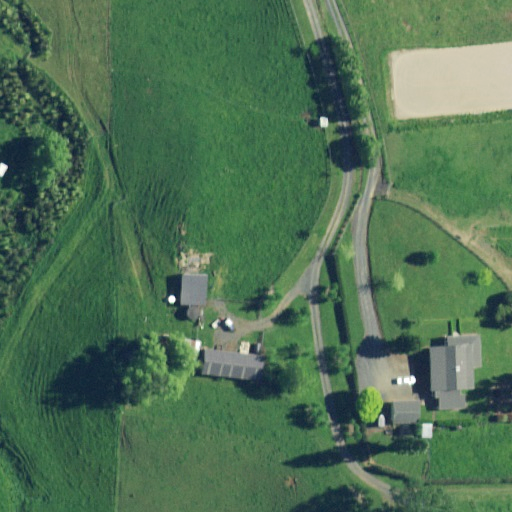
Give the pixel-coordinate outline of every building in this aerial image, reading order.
[(201,279),(177,279),(176,305),(200,305),(201,279)] [(196,308),(184,308),(184,319),(196,320),(196,308)] [(477,366),(476,337),(442,338),(443,348),(425,348),(426,391),(431,391),(431,399),(435,399),(436,410),(461,409),(460,390),(469,389),(468,367),(477,366)] [(197,343),(178,340),(174,366),(193,369),(197,343)] [(261,357),(200,350),(198,375),(258,381),(261,357)] [(417,424),(417,403),(391,403),(390,424),(417,424)] [(395,431),(395,433),(395,434),(395,435),(396,437),(397,438),(398,439),(399,440),(400,441),(402,441),(403,441),(405,441),(406,441),(407,440),(409,440),(410,439),(411,437),(411,436),(412,435),(412,433),(412,432),(412,430),(411,429),(410,428),(409,426),(408,426),(407,425),(405,424),(404,424),(402,424),(401,425),(399,425),(398,426),(397,427),(396,428),(395,430),(395,431)] [(428,438),(429,425),(420,425),(419,438),(428,438)]
